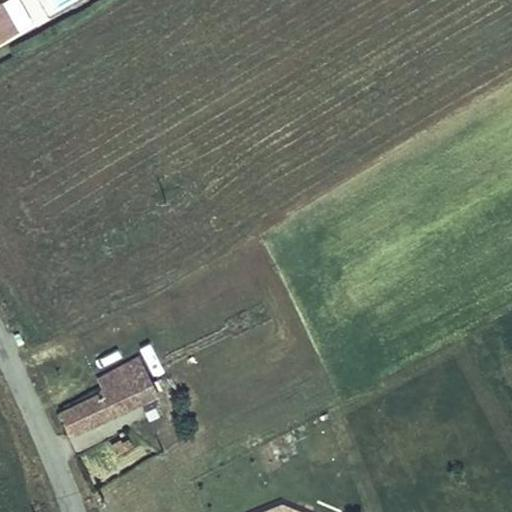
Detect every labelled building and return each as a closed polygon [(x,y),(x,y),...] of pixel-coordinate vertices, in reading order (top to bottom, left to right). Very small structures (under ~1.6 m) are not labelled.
[(79,361),(85,373),(126,352),(119,339),(79,361)] [(152,373),(164,368),(153,339),(141,344),(152,373)] [(126,352),(85,373),(88,377),(51,396),(60,414),(136,373),(126,352)] [(161,403),(147,411),(157,428),(171,419),(161,403)] [(110,418),(94,428),(101,440),(117,431),(110,418)] [(317,511),(321,503),(285,489),(282,496),(276,493),(272,484),(207,511),(317,511)] [(282,496),(285,489),(272,484),(276,493),(282,496)]
